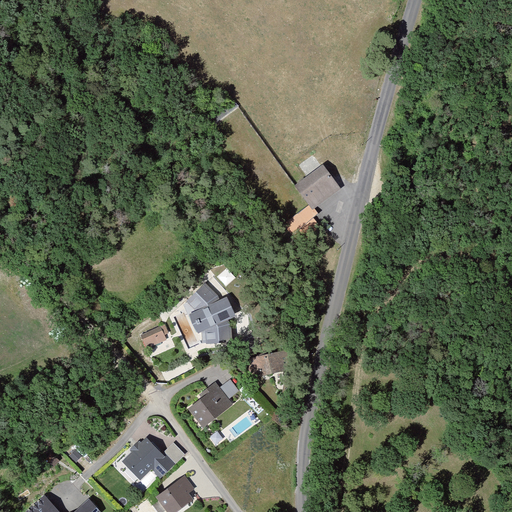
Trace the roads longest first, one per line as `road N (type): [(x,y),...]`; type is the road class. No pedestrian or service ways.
road 1 (tertiary): [(306,511),(311,409),(417,0)]
road 2 (track): [(157,399),(45,279),(0,244)]
road 3 (residential): [(238,511),(157,399)]
